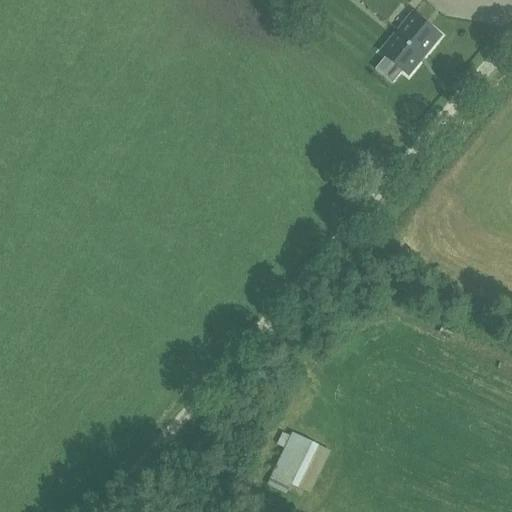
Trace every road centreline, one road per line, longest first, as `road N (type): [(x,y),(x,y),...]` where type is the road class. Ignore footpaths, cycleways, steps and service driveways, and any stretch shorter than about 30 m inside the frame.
road 1 (unclassified): [(257,329),(511,33)]
road 2 (track): [(101,511),(257,329)]
